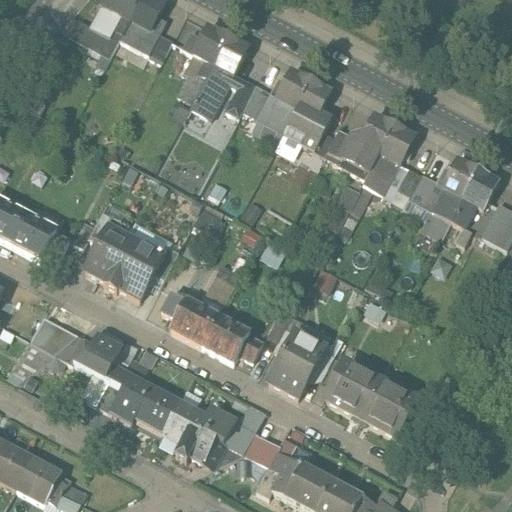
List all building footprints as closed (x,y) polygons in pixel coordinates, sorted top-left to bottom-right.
[(117,0),(117,2),(112,0),(105,0),(105,3),(103,2),(98,11),(120,23),(109,44),(97,37),(87,54),(109,65),(122,41),(143,0),(117,0)] [(164,11),(144,0),(143,0),(122,41),(130,45),(137,32),(149,38),(164,11)] [(97,37),(78,27),(68,44),(87,54),(97,37)] [(205,67),(197,80),(205,84),(205,85),(227,45),(207,34),(193,60),(205,67)] [(227,45),(205,85),(205,84),(192,108),(194,110),(190,116),(210,127),(235,81),(234,80),(248,55),(227,45)] [(290,78),(275,106),(287,112),(281,125),(268,118),(262,128),(283,139),(310,89),(290,78)] [(187,81),(177,100),(192,108),(205,84),(197,80),(195,85),(187,81)] [(242,85),(224,118),(237,125),(255,92),(242,85)] [(283,139),(282,143),(314,160),(325,140),(332,128),(320,121),(331,100),(310,89),(283,139)] [(44,110),(25,100),(19,111),(38,120),(44,110)] [(374,123),(360,149),(351,145),(337,171),(336,173),(364,188),(380,161),(394,134),(375,124),(374,123)] [(414,145),(394,134),(380,161),(400,172),(414,145)] [(334,146),(325,164),(337,171),(351,145),(339,138),(334,146)] [(325,140),(314,160),(324,166),(334,146),(325,140)] [(400,172),(380,161),(364,188),(362,193),(383,203),(400,172)] [(477,179),(457,168),(442,195),(454,202),(447,215),(455,220),(477,179)] [(421,183),(409,177),(398,198),(410,204),(421,183)] [(477,179),(455,220),(463,224),(470,211),(483,217),(497,190),(477,179)] [(23,221),(0,208),(0,247),(7,251),(23,221)] [(511,245),(511,219),(498,212),(481,244),(506,257),(511,245)] [(224,227),(203,216),(194,232),(215,243),(224,227)] [(94,234),(88,246),(98,252),(108,234),(109,234),(113,226),(102,220),(94,234)] [(55,238),(23,221),(7,251),(39,268),(45,258),(54,240),(55,238)] [(83,229),(72,250),(83,256),(88,246),(94,234),(83,229)] [(109,234),(108,234),(98,252),(84,279),(105,290),(104,293),(116,299),(117,296),(139,308),(153,281),(162,263),(161,263),(109,234)] [(69,247),(54,240),(45,258),(59,266),(69,247)] [(166,254),(161,263),(162,263),(153,281),(163,287),(177,260),(166,254)] [(231,297),(213,287),(203,304),(222,314),(231,297)] [(511,300),(503,295),(493,316),(504,322),(509,313),(508,312),(511,304),(511,300)] [(170,301),(160,320),(173,328),(183,308),(170,301)] [(217,324),(184,306),(173,328),(168,337),(200,354),(217,324)] [(217,324),(200,354),(232,371),(237,362),(247,343),(248,340),(217,324)] [(284,336),(272,357),(282,362),(293,341),(284,336)] [(282,362),(267,390),(297,406),(311,380),(322,358),(323,357),(293,341),(282,362)] [(76,343),(54,361),(72,371),(73,370),(72,370),(81,353),(89,357),(92,352),(76,343)] [(247,343),(237,362),(252,370),(262,350),(247,343)] [(121,357),(97,344),(92,352),(89,357),(81,353),(72,370),(73,370),(92,381),(103,388),(116,365),(121,357)] [(29,348),(12,377),(24,385),(54,362),(29,348)] [(333,364),(322,358),(311,380),(322,386),(333,364)] [(322,386),(320,389),(330,394),(343,370),(333,364),(322,386)] [(116,365),(103,388),(117,395),(129,373),(116,365)] [(136,370),(129,373),(117,395),(120,397),(172,425),(179,410),(139,389),(146,376),(136,370)] [(379,389),(343,370),(330,394),(323,406),(359,426),(379,389)] [(103,388),(93,406),(110,416),(120,397),(117,395),(103,388)] [(379,389),(359,426),(394,444),(401,432),(414,407),(379,389)] [(172,425),(120,397),(110,416),(118,420),(120,418),(163,441),(172,425)] [(414,407),(401,432),(412,438),(425,413),(414,407)] [(210,417),(207,424),(180,409),(179,410),(172,425),(222,452),(234,430),(210,417)] [(222,452),(172,425),(163,441),(182,451),(175,463),(186,469),(189,463),(201,469),(202,469),(231,456),(222,452)] [(254,440),(234,430),(222,452),(231,456),(242,462),(254,440)] [(279,455),(254,442),(243,463),(267,475),(275,459),(276,460),(279,455)] [(32,466),(0,449),(0,468),(23,481),(32,466)] [(231,456),(202,469),(201,469),(202,470),(206,472),(210,478),(243,463),(242,462),(231,456)] [(276,460),(275,459),(267,475),(279,482),(323,505),(331,489),(276,460)] [(60,481),(32,466),(23,481),(70,506),(81,511),(86,500),(58,486),(60,481)] [(23,481),(0,468),(0,488),(15,497),(23,481)] [(70,506),(23,481),(15,497),(44,511),(47,508),(54,511),(80,511),(81,511),(70,506)] [(319,511),(323,505),(279,482),(271,498),(297,511),(319,511)] [(372,511),(331,489),(323,505),(335,511),(372,511)]
